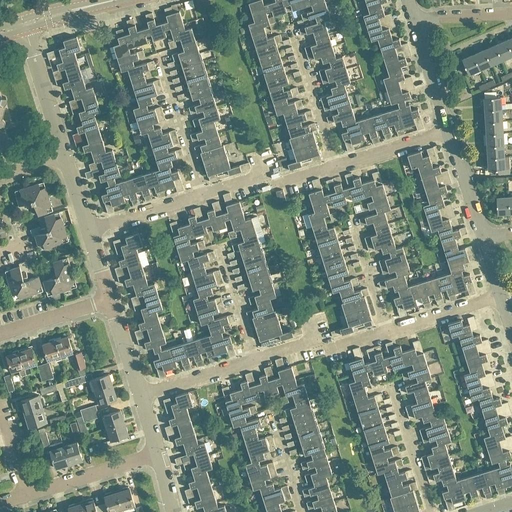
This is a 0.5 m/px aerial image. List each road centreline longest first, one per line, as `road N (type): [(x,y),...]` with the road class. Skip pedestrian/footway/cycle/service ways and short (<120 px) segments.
road 1 (residential): [(500,296),(448,131)]
road 2 (residential): [(336,167),(291,28)]
road 3 (residential): [(200,195),(157,58)]
road 4 (residential): [(24,495),(157,453)]
road 5 (residential): [(448,131),(406,0)]
road 6 (residential): [(63,155),(25,30)]
road 7 (residential): [(431,511),(393,394)]
road 8 (residential): [(386,332),(348,217)]
